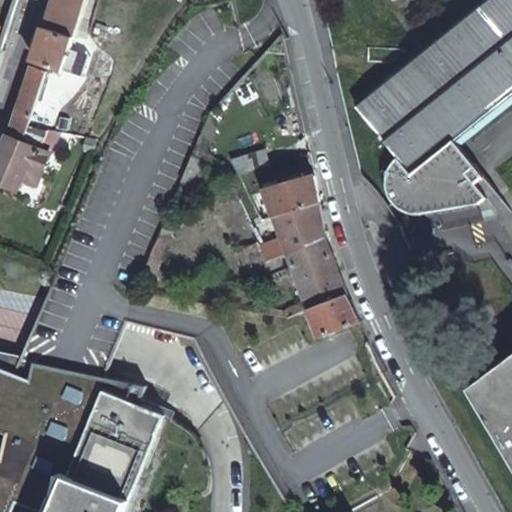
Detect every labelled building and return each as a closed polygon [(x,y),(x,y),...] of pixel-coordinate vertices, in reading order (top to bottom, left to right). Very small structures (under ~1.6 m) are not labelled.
[(60,75),(85,0),(54,0),(35,60),(54,67),(52,72),(60,75)] [(511,0),(488,0),(358,109),(413,174),(511,96),(511,0)] [(0,49),(1,50),(5,38),(8,28),(0,24),(0,49)] [(46,70),(34,66),(12,131),(25,136),(26,134),(29,123),(46,70)] [(48,127),(29,123),(26,134),(36,137),(36,134),(45,136),(48,127)] [(61,145),(64,131),(48,127),(45,136),(42,148),(52,151),(55,144),(61,145)] [(10,136),(0,159),(0,180),(18,187),(23,178),(37,184),(52,151),(42,148),(10,136)] [(98,148),(102,139),(92,137),(89,146),(98,148)] [(474,162),(456,140),(413,174),(400,158),(397,161),(394,164),(391,167),(389,171),(388,174),(388,179),(387,181),(387,185),(387,189),(389,194),(391,197),(393,201),(395,203),(397,205),(402,209),(405,211),(409,213),(413,214),(417,214),(468,205),(478,197),(472,189),(487,178),(474,162)] [(240,174),(242,174),(269,166),(264,151),(233,159),(240,174)] [(277,214),(320,201),(315,175),(306,177),(304,172),(285,178),(287,183),(268,189),(277,214)] [(289,251),(326,238),(324,222),(320,201),(277,214),(286,240),(273,244),(276,254),(288,249),(289,251)] [(298,276),(336,262),(326,238),(289,251),(290,253),(268,261),(269,274),(294,265),(298,276)] [(301,285),(340,273),(336,262),(298,276),(299,281),(301,285)] [(310,309),(349,295),(342,278),(340,273),(301,285),(310,307),(310,309)] [(53,285),(24,356),(38,360),(43,337),(48,338),(52,319),(103,329),(93,372),(106,375),(117,348),(124,312),(119,305),(109,296),(100,290),(91,287),(81,284),(72,283),(62,283),(53,285)] [(289,334),(295,348),(359,322),(349,295),(310,309),(317,324),(289,334)] [(295,348),(268,358),(275,373),(301,363),(295,348)] [(0,354),(0,511),(55,511),(107,388),(109,389),(111,378),(93,374),(93,372),(38,360),(37,362),(0,354)] [(511,358),(469,392),(511,464),(511,358)] [(126,511),(166,415),(109,389),(107,388),(55,511),(126,511)]
